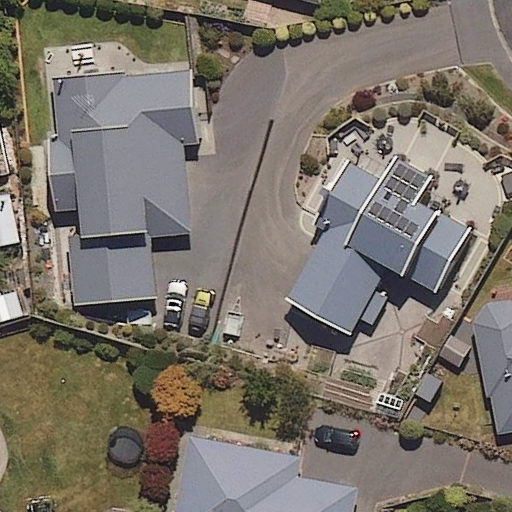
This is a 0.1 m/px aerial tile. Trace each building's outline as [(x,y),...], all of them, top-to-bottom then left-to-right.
[(47,132),(51,205),(65,204),(70,298),(155,293),(152,231),(189,229),(184,140),(194,139),(190,63),(50,70),(53,132),(47,132)] [(424,199),(437,177),(371,137),(318,224),(337,236),(298,301),(370,344),(401,293),(386,284),(396,267),(441,294),(479,232),(424,199)] [(0,240),(18,236),(8,188),(0,189),(0,240)] [(0,317),(25,311),(18,285),(0,290),(0,317)] [(511,297),(472,306),(498,431),(511,427),(511,297)] [(352,511),(359,479),(296,468),(299,451),(187,431),(172,511),(352,511)]
